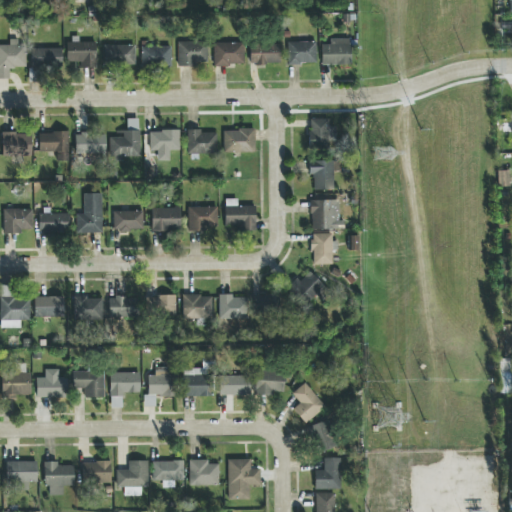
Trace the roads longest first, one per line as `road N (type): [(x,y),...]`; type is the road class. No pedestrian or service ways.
road 1 (residential): [(511,65),(459,70),(366,97),(0,101)]
road 2 (residential): [(280,99),(279,235),(271,254),(254,261),(0,263)]
road 3 (residential): [(286,511),(285,455),(275,434),(256,425),(0,429)]
